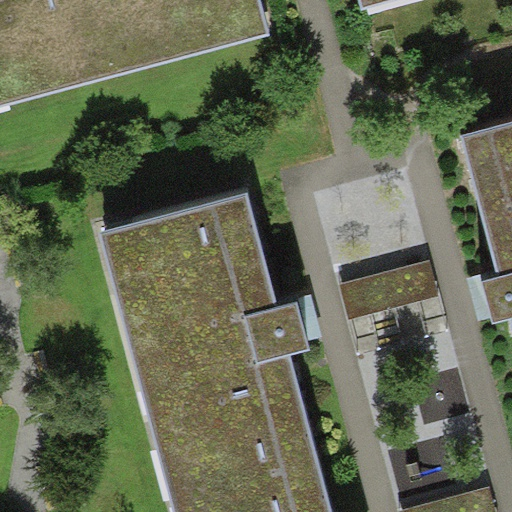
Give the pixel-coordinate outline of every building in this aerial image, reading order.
[(0,0),(0,103),(265,33),(256,0),(0,0)] [(511,120),(462,134),(500,277),(482,282),(487,300),(493,322),(508,318),(511,331),(511,120)] [(247,194),(102,232),(175,511),(330,511),(289,355),(310,349),(304,326),(297,301),(277,306),(247,194)] [(430,259),(340,284),(349,319),(440,294),(430,259)] [(496,511),(489,486),(400,510),(400,511),(496,511)]
